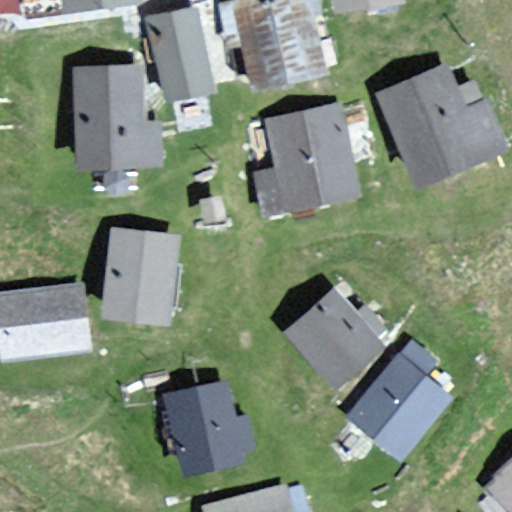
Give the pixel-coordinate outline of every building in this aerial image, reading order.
[(152,0),(73,0),(75,12),(153,1),(152,0)] [(223,0),(158,21),(185,105),(253,83),(226,0),(223,0)] [(337,0),(251,0),(245,2),(274,93),(359,67),(337,0)] [(358,0),(361,14),(430,0),(358,0)] [(472,59),(402,94),(449,188),(511,156),(511,99),(493,102),(472,59)] [(165,61),(83,65),(89,166),(170,162),(165,61)] [(11,78),(0,78),(0,140),(17,139),(11,78)] [(359,95),(252,124),(278,221),(385,192),(359,95)] [(198,233),(127,227),(120,314),(191,319),(198,233)] [(102,275),(5,289),(15,357),(112,343),(102,275)] [(360,278),(302,331),(359,393),(417,340),(360,278)] [(421,345),(365,415),(425,462),(480,392),(421,345)] [(244,373),(181,393),(205,468),(268,448),(244,373)] [(511,473),(498,489),(511,500),(511,473)] [(319,511),(309,479),(225,505),(227,511),(319,511)] [(190,511),(219,511),(214,484),(186,489),(190,511)]
